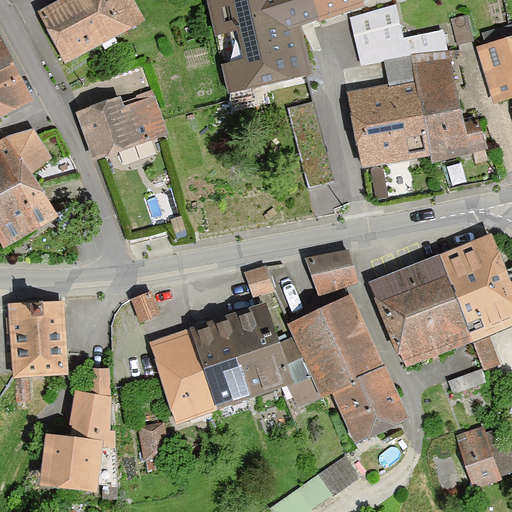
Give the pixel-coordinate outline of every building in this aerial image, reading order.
[(58,0),(37,11),(65,64),(133,29),(146,22),(134,0),(58,0)] [(319,19),(312,0),(208,0),(206,0),(208,6),(228,95),(312,74),(301,26),(317,20),(319,19)] [(312,0),(319,19),(317,20),(317,23),(365,7),(364,1),(368,0),(312,0)] [(417,159),(431,157),(404,38),(396,4),(350,18),(359,55),(361,67),(385,63),(387,75),(389,88),(347,95),(361,169),(366,168),(370,167),(382,165),(417,159)] [(468,17),(451,21),(458,48),(475,43),(473,37),(468,17)] [(443,30),(404,38),(431,157),(432,164),(440,162),(461,157),(488,149),(487,144),(479,119),(464,122),(461,109),(449,51),(448,51),(443,30)] [(0,68),(13,62),(0,37),(0,68)] [(511,39),(476,50),(494,105),(511,99),(511,39)] [(0,117),(33,100),(32,97),(13,62),(0,68),(0,117)] [(157,101),(156,97),(155,98),(152,90),(136,96),(137,97),(123,102),(121,97),(78,111),(98,160),(102,158),(107,157),(159,139),(168,137),(168,136),(164,121),(157,101)] [(334,182),(314,103),(288,110),(309,189),(334,182)] [(5,137),(0,139),(0,243),(3,249),(54,220),(58,217),(57,212),(48,199),(32,173),(53,159),(45,146),(40,138),(33,129),(5,137)] [(389,199),(382,165),(370,167),(377,202),(389,199)] [(72,206),(57,212),(58,217),(54,220),(62,235),(66,232),(79,225),(72,206)] [(182,216),(170,220),(177,242),(189,239),(182,216)] [(511,281),(511,282),(491,234),(439,255),(457,307),(473,343),(490,336),(511,326),(511,281)] [(349,251),(306,258),(318,297),(357,283),(349,251)] [(407,368),(473,343),(457,307),(439,255),(424,260),(414,265),(404,269),(399,270),(388,275),(377,279),(369,282),(376,303),(397,356),(400,356),(407,368)] [(266,268),(245,275),(253,300),(275,294),(266,268)] [(150,294),(134,300),(143,326),(161,318),(150,294)] [(293,337),(321,399),(332,394),(355,450),(410,424),(352,295),(289,324),(287,325),(293,337)] [(30,303),(8,305),(8,311),(9,326),(13,376),(13,378),(14,378),(29,377),(59,375),(67,374),(63,313),(62,301),(58,301),(49,302),(42,302),(30,303)] [(287,386),(294,384),(278,344),(265,304),(251,308),(252,311),(237,316),(236,313),(226,317),(227,320),(215,324),(214,320),(206,322),(207,326),(196,330),(195,325),(189,328),(217,410),(281,389),(284,388),(287,386)] [(176,425),(217,410),(189,328),(149,342),(151,346),(152,352),(161,382),(176,425)] [(490,336),(473,343),(483,373),(501,367),(490,336)] [(298,408),(321,399),(293,337),(278,344),(294,384),(287,386),(298,408)] [(69,426),(68,436),(46,434),(40,486),(58,488),(79,490),(98,493),(99,487),(103,448),(116,448),(115,431),(110,431),(112,397),(111,397),(110,369),(90,369),(88,393),(76,391),(69,426)] [(481,369),(450,382),(455,397),(488,385),(483,373),(481,369)] [(31,403),(29,377),(14,378),(16,404),(31,403)] [(164,424),(138,428),(144,463),(170,459),(164,424)] [(456,437),(475,491),(500,482),(499,479),(511,474),(511,456),(502,428),(487,433),(485,427),(462,435),(456,437)] [(312,511),(361,478),(347,456),(318,476),(271,509),(272,511),(312,511)]
